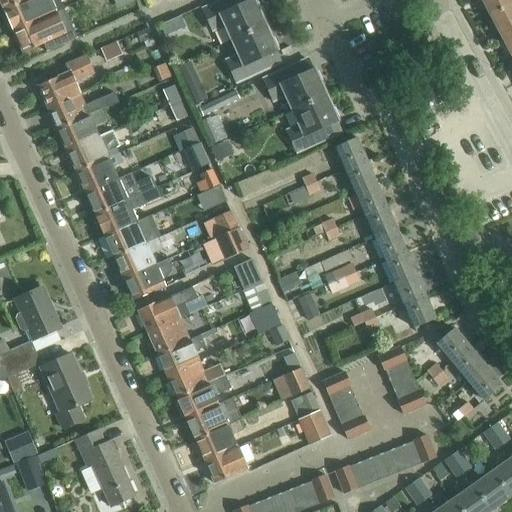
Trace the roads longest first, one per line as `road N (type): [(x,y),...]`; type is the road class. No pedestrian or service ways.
road 1 (residential): [(177,511),(0,109)]
road 2 (residential): [(511,146),(437,0)]
